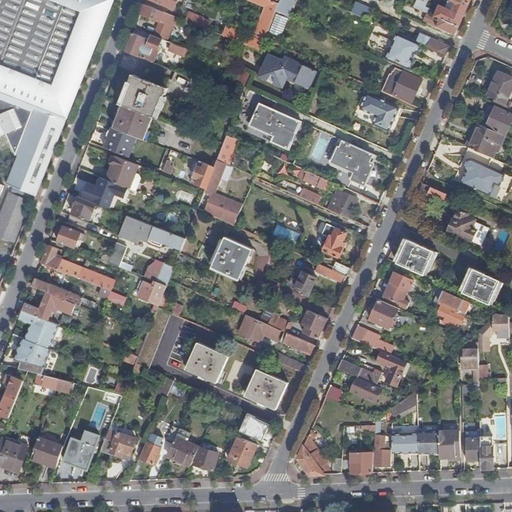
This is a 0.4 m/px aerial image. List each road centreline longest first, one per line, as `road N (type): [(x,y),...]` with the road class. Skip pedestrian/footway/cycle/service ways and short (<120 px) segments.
road 1 (residential): [(267,494),(472,34)]
road 2 (residential): [(0,330),(129,0)]
road 3 (residential): [(511,486),(267,494)]
road 4 (residential): [(198,496),(15,501)]
